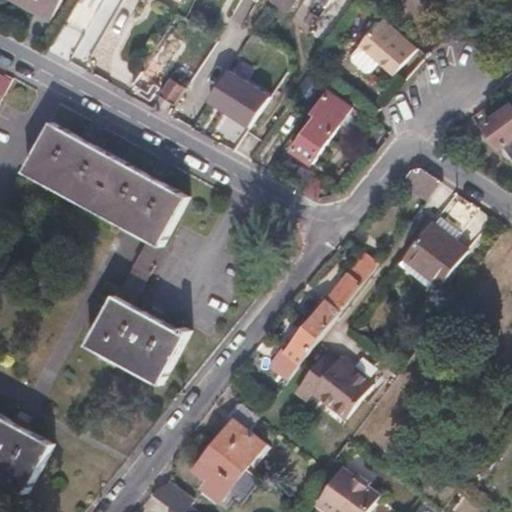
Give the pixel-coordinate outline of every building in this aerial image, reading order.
[(21,0),(51,16),(60,0),(21,0)] [(321,0),(328,6),(331,0),(273,0),(291,11),(298,0),(321,0)] [(395,73),(419,47),(386,17),(362,43),(363,44),(382,61),(395,73)] [(182,28),(176,36),(183,40),(188,32),(182,28)] [(183,40),(176,36),(169,31),(134,82),(149,92),(184,41),(183,40)] [(374,70),(382,61),(363,44),(355,53),(355,57),(369,71),(374,70)] [(0,102),(1,101),(14,77),(0,68),(0,102)] [(277,94),(234,68),(214,101),(256,127),(277,94)] [(161,92),(177,103),(188,86),(172,75),(161,92)] [(318,111),(321,113),(339,125),(341,127),(356,106),(332,90),(318,111)] [(511,112),(490,128),(511,157),(511,112)] [(339,125),(321,113),(297,148),(315,161),(339,125)] [(129,225),(152,238),(165,245),(191,195),(56,121),(28,171),(129,225)] [(416,170),(403,183),(429,200),(442,184),(421,170),(416,170)] [(436,223),(406,261),(441,287),(471,249),(436,223)] [(144,252),(142,256),(155,263),(157,259),(165,245),(152,238),(144,252)] [(310,327),(323,337),(381,263),(368,252),(310,327)] [(155,263),(142,256),(127,284),(142,293),(154,270),(151,269),(155,263)] [(142,293),(127,284),(124,289),(121,295),(136,303),(139,298),(142,293)] [(136,303),(121,295),(118,293),(91,344),(165,383),(194,330),(187,326),(185,330),(136,303)] [(289,381),(323,337),(310,327),(288,354),(285,352),(272,368),(289,381)] [(344,370),(337,364),(326,356),(298,392),(310,401),(316,393),(352,420),(377,387),(347,365),(344,370)] [(341,360),(337,364),(344,370),(347,365),(341,360)] [(258,422),(261,418),(244,404),(235,416),(239,419),(252,430),(258,422)] [(21,423),(0,411),(0,476),(29,492),(57,442),(21,423)] [(217,446),(249,471),(270,444),(252,430),(239,419),(217,446)] [(225,502),(249,471),(217,446),(198,471),(211,482),(206,488),(225,502)] [(341,511),(369,511),(384,493),(373,485),(375,482),(362,471),(359,475),(348,466),(323,498),(336,507),(341,511)] [(179,511),(188,511),(192,507),(195,502),(170,482),(159,487),(154,494),(179,511)]
